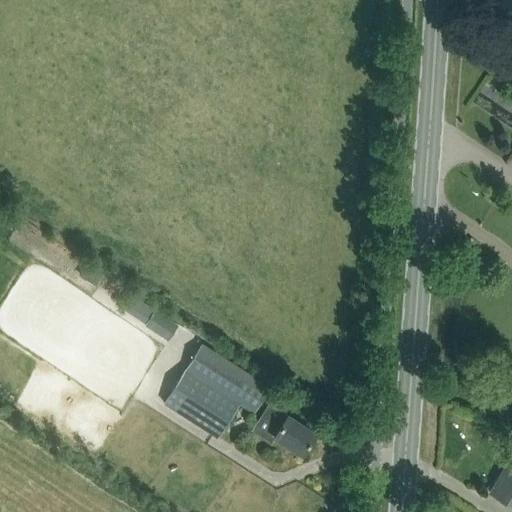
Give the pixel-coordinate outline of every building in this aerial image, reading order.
[(511,99),(498,90),(497,91),(511,100),(511,99)] [(99,271),(86,262),(78,274),(91,283),(99,271)] [(145,322),(143,325),(167,340),(177,325),(168,318),(154,309),(145,322)] [(202,343),(164,402),(217,437),(239,403),(253,413),(270,387),(202,343)] [(275,436),(302,454),(316,433),(288,414),(287,415),(269,403),(252,429),(271,442),(275,436)] [(511,456),(502,472),(507,475),(495,495),(511,505),(511,456)]
